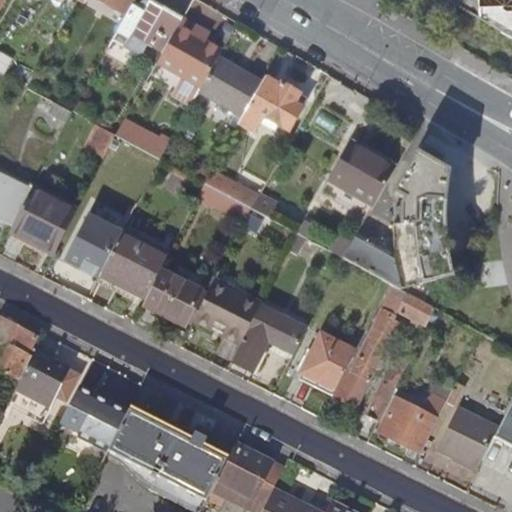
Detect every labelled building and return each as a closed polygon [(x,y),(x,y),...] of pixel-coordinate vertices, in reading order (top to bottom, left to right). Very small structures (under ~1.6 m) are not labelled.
[(96,0),(127,17),(136,1),(136,0),(96,0)] [(127,17),(117,35),(128,40),(124,47),(141,56),(147,45),(163,53),(184,18),(152,0),(150,3),(150,2),(148,1),(147,1),(146,1),(145,1),(144,1),(143,2),(142,3),(141,4),(136,1),(127,17)] [(511,0),(451,0),(511,34),(511,0)] [(163,53),(158,63),(201,88),(218,57),(222,51),(205,42),(193,35),(198,26),(184,18),(163,53)] [(210,33),(198,26),(193,35),(205,42),(210,33)] [(201,88),(198,94),(243,119),(264,83),(218,57),(201,88)] [(243,119),(239,125),(254,133),(261,122),(275,131),(278,125),(289,132),(303,108),(296,104),(301,95),(282,84),(280,86),(267,77),(264,83),(243,119)] [(73,112),(59,105),(52,119),(66,126),(73,112)] [(126,118),(116,136),(153,156),(163,138),(126,118)] [(419,156),(423,158),(438,167),(443,157),(424,146),(419,156)] [(332,198),(367,218),(397,167),(362,147),(332,198)] [(393,256),(357,237),(355,240),(344,259),(390,285),(401,291),(451,277),(445,238),(444,210),(445,193),(448,173),(438,167),(423,158),(419,156),(417,155),(395,195),(405,201),(401,208),(400,211),(400,225),(393,225),(393,256)] [(213,171),(205,184),(252,210),(259,196),(213,171)] [(0,217),(14,225),(31,191),(0,174),(0,217)] [(198,198),(244,223),(252,210),(205,184),(198,198)] [(33,189),(11,232),(56,255),(78,212),(33,189)] [(277,205),(260,195),(259,196),(252,210),(255,211),(263,215),(269,219),(277,205)] [(66,261),(100,278),(101,276),(123,234),(89,217),(66,261)] [(123,234),(101,276),(147,299),(170,255),(124,231),(123,234)] [(329,251),(344,259),(355,240),(340,232),(329,251)] [(298,234),(289,252),(300,257),(308,240),(298,234)] [(147,299),(145,303),(160,310),(158,313),(191,329),(194,323),(194,321),(208,295),(161,272),(147,299)] [(208,295),(194,321),(212,331),(215,324),(225,329),(222,336),(224,337),(233,318),(251,327),(261,306),(214,283),(208,295)] [(345,371),(346,371),(352,374),(345,387),(341,385),(330,405),(345,412),(348,406),(356,409),(381,360),(386,362),(393,350),(388,347),(400,323),(390,317),(403,292),(401,291),(390,285),(356,352),(345,371)] [(436,310),(407,294),(398,311),(427,327),(436,310)] [(251,327),(233,362),(253,373),(268,343),(294,356),(308,330),(261,306),(251,327)] [(0,375),(3,371),(21,381),(36,352),(32,350),(38,339),(0,319),(0,318),(0,375)] [(233,318),(224,337),(241,345),(251,327),(233,318)] [(215,324),(212,331),(222,336),(225,329),(215,324)] [(303,372),(336,389),(346,371),(345,371),(356,352),(322,334),(303,372)] [(380,421),(418,346),(404,339),(366,415),(380,421)] [(21,381),(9,405),(43,423),(57,396),(65,400),(78,376),(69,371),(70,370),(36,352),(21,381)] [(336,389),(303,372),(299,378),(333,396),(336,389)] [(379,432),(421,454),(447,402),(454,389),(437,381),(421,412),(396,399),(379,432)] [(454,389),(447,402),(454,405),(463,386),(457,384),(454,389)] [(128,414),(79,389),(62,423),(82,433),(80,437),(109,452),(109,450),(128,414)] [(511,403),(499,428),(494,438),(511,446),(511,403)] [(437,449),(478,469),(494,438),(499,428),(458,408),(437,449)] [(109,452),(108,453),(154,476),(148,488),(151,490),(183,427),(170,420),(165,429),(129,411),(128,413),(128,414),(109,450),(109,452)] [(183,427),(151,490),(194,511),(200,511),(204,505),(218,479),(227,461),(191,442),(195,433),(183,427)] [(218,479),(204,505),(218,511),(227,511),(234,500),(248,508),(271,464),(240,448),(223,482),(218,479)] [(271,464),(248,508),(256,511),(261,511),(273,490),(283,470),(271,464)] [(261,511),(315,511),(273,490),(261,511)] [(324,511),(351,511),(330,501),(324,511)]
